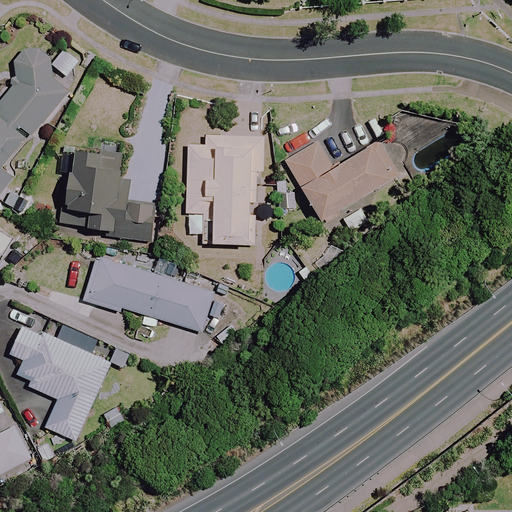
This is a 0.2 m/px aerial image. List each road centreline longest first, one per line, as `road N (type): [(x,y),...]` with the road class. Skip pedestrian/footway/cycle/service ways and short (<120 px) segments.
road 1 (residential): [(103,0),(177,43),(214,53),(296,60),(435,52),(511,73)]
road 2 (primary): [(218,511),(410,382),(511,300)]
road 3 (primary): [(511,346),(297,511)]
